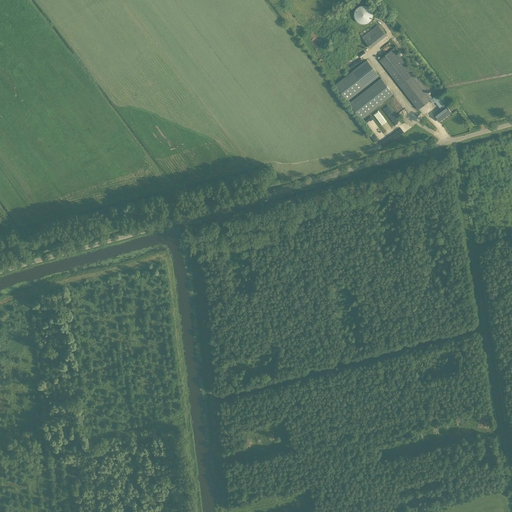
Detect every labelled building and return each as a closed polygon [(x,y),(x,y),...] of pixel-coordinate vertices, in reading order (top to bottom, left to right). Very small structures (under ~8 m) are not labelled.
[(361,5),(358,17),(369,19),(371,7),(361,5)] [(364,37),(372,46),(385,33),(376,24),(364,37)] [(394,48),(379,59),(418,109),(430,99),(433,103),(435,101),(442,110),(435,116),(439,121),(451,112),(446,106),(447,106),(438,94),(432,98),(394,48)] [(367,60),(335,84),(347,100),(379,76),(367,60)] [(381,78),(349,103),(361,119),(393,94),(381,78)] [(375,122),(372,124),(378,132),(381,129),(375,122)]
